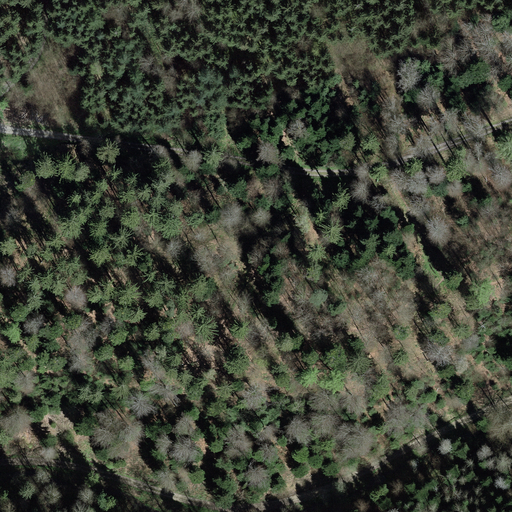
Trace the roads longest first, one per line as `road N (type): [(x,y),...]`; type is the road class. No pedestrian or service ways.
road 1 (track): [(0,461),(69,464),(242,508),(329,489),(511,395)]
road 2 (track): [(0,127),(324,173),(385,165),(511,122)]
